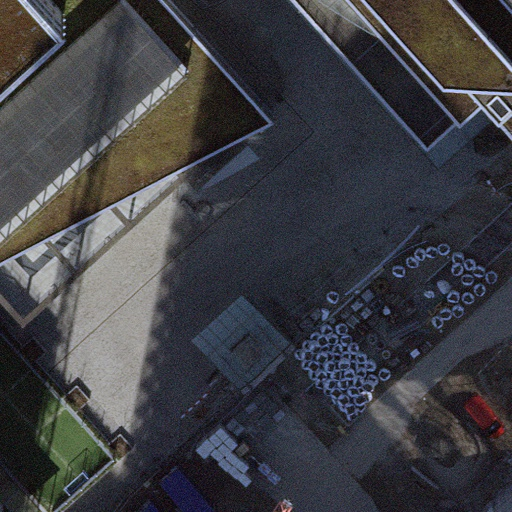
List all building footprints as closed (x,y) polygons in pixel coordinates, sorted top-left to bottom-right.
[(0,244),(121,183),(272,108),(181,0),(61,0),(64,3),(0,63),(0,244)] [(511,0),(0,0),(0,63),(64,3),(61,0),(321,0),(433,122),(494,66),(511,85),(511,0)] [(293,0),(437,159),(511,94),(511,85),(494,66),(433,122),(321,0),(293,0)] [(243,280),(190,324),(245,389),(298,344),(243,280)] [(511,471),(502,480),(511,491),(511,471)]
